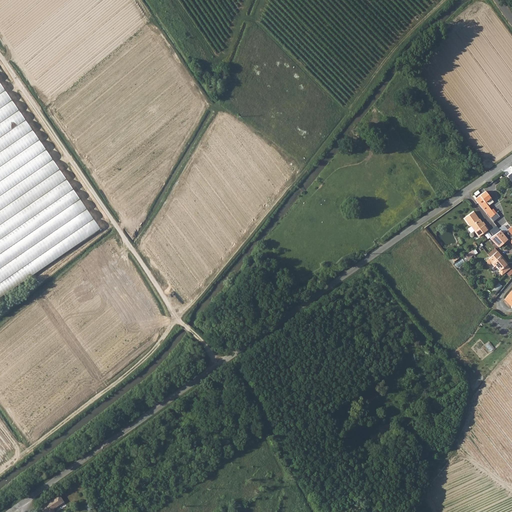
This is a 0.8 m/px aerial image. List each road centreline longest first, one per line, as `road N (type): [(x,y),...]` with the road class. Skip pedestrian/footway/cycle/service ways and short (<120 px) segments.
road 1 (unclassified): [(511,158),(20,503)]
road 2 (track): [(174,319),(403,39),(445,0)]
road 3 (track): [(174,319),(0,56)]
road 4 (track): [(0,471),(146,355),(174,319)]
